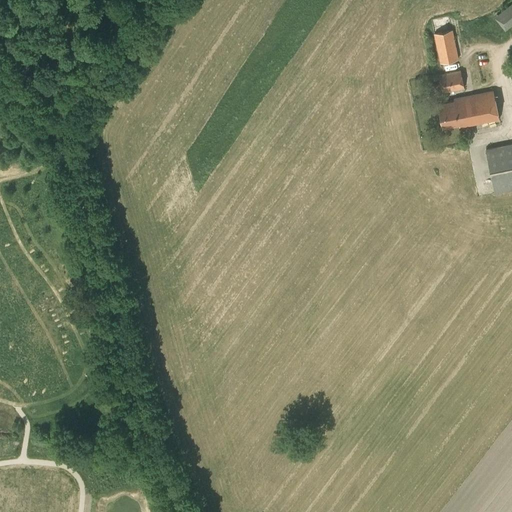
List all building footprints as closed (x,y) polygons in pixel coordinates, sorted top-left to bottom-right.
[(511,1),(494,16),(505,29),(511,23),(511,1)] [(440,63),(459,59),(453,30),(434,34),(440,63)] [(439,74),(443,93),(465,89),(461,70),(439,74)] [(500,119),(494,90),(454,98),(454,100),(438,104),(443,128),(459,125),(460,127),(500,119)] [(511,190),(511,143),(485,149),(495,194),(511,190)]
